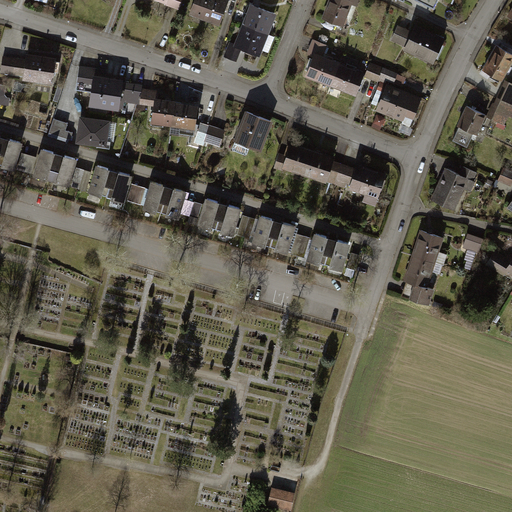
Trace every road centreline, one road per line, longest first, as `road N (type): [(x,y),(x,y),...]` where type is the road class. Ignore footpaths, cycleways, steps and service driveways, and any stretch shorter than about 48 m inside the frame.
road 1 (residential): [(0,205),(368,312)]
road 2 (residential): [(0,17),(267,96)]
road 3 (residential): [(415,163),(493,0)]
road 4 (residential): [(267,96),(415,163)]
road 5 (track): [(360,334),(318,460),(300,483)]
road 6 (residential): [(368,312),(415,163)]
